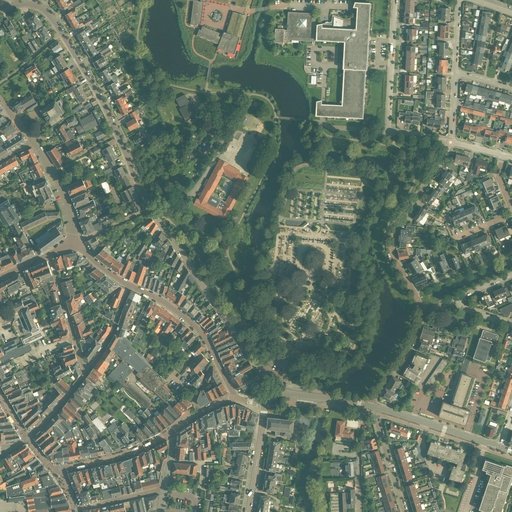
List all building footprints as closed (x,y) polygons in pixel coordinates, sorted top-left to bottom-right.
[(64,0),(61,0),(58,3),(62,10),(71,4),(69,1),(66,3),(64,0)] [(204,2),(206,2),(206,0),(208,0),(229,4),(229,0),(236,2),(235,6),(241,7),(242,0),(189,0),(193,1),(191,24),(190,24),(191,24),(197,25),(197,23),(201,24),(204,2)] [(84,4),(82,1),(73,6),(75,9),(84,4)] [(368,31),(366,31),(366,28),(368,28),(369,24),(367,24),(367,21),(369,22),(369,17),(367,17),(367,15),(369,15),(369,10),(367,10),(368,8),(370,8),(370,3),(355,3),(353,7),(357,7),(357,9),(356,17),(345,20),(333,16),(332,23),(329,23),(323,24),(323,27),(321,27),(322,24),(317,25),(317,26),(315,25),(313,25),(314,14),(308,14),(308,15),(294,14),(294,13),(288,13),(287,30),(284,30),(284,29),(275,29),(274,43),(283,43),(283,38),(292,39),(302,40),(305,40),(313,40),(314,40),(316,40),(316,38),(319,38),(319,40),(323,41),(323,39),(326,39),(326,41),(330,41),(330,39),(333,39),(333,41),(337,41),(337,39),(340,40),(340,42),(344,42),(344,47),(346,47),(346,49),(344,49),(344,53),(346,54),(345,56),(343,56),(343,60),(345,60),(345,63),(343,63),(343,64),(343,66),(344,66),(344,67),(344,69),(343,73),(346,73),(345,75),(344,76),(343,76),(343,82),(345,83),(345,84),(344,85),(343,85),(342,92),(345,92),(344,94),(343,94),(342,94),(342,101),(344,101),(344,103),(343,104),(342,104),(342,106),(326,105),(323,104),(321,104),(321,101),(316,102),(316,116),(320,116),(322,116),(324,116),(327,117),(327,115),(328,115),(330,115),(330,117),(337,117),(337,116),(338,115),(339,115),(339,117),(346,118),(346,116),(347,116),(349,116),(348,118),(355,118),(355,117),(356,116),(358,116),(358,118),(362,118),(363,107),(363,105),(362,105),(361,104),(361,102),(363,102),(364,95),(363,95),(362,94),(362,93),(364,93),(364,86),(363,86),(362,85),(362,84),(364,84),(365,70),(366,70),(366,69),(366,65),(366,64),(364,64),(365,62),(367,62),(367,57),(365,57),(365,55),(367,55),(367,50),(365,50),(365,48),(367,48),(368,43),(366,43),(366,41),(368,41),(368,37),(366,36),(366,32),(368,32),(368,31)] [(490,12),(483,11),(484,8),(480,8),(479,13),(482,14),(481,17),(489,18),(490,12)] [(74,10),(71,11),(68,13),(65,15),(69,22),(75,19),(73,14),(76,12),(74,10)] [(234,55),(240,38),(233,35),(239,14),(233,12),(226,33),(224,32),(223,34),(203,26),(201,30),(199,29),(197,36),(197,35),(219,44),(217,48),(234,55)] [(438,20),(438,23),(445,23),(445,21),(449,21),(449,15),(441,14),(441,20),(438,20)] [(32,25),(39,20),(35,15),(28,19),(32,25)] [(481,17),(478,17),(476,16),(476,19),(478,19),(477,22),(488,24),(489,18),(481,17)] [(75,19),(69,22),(74,30),(83,24),(81,21),(80,22),(78,17),(75,19)] [(17,33),(14,29),(9,20),(8,21),(7,19),(6,20),(5,19),(3,20),(3,22),(1,22),(4,26),(3,26),(5,30),(5,29),(7,33),(10,31),(13,36),(17,33)] [(98,19),(91,23),(93,27),(100,23),(98,19)] [(32,25),(30,26),(34,31),(35,30),(42,25),(39,20),(32,25)] [(438,23),(435,23),(429,22),(429,26),(432,26),(438,26),(437,32),(440,32),(440,31),(448,32),(449,26),(445,26),(445,23),(438,23)] [(41,37),(47,32),(43,26),(37,31),(41,37)] [(88,28),(84,31),(77,35),(80,41),(87,37),(85,33),(90,31),(88,28)] [(438,37),(437,40),(444,40),(444,38),(448,38),(448,32),(440,31),(440,32),(440,37),(438,37)] [(50,37),(47,32),(41,37),(44,42),(50,37)] [(26,36),(25,34),(23,35),(28,43),(26,44),(31,53),(35,51),(26,36)] [(26,36),(35,51),(38,48),(34,40),(33,40),(30,34),(26,36)] [(89,40),(87,37),(80,41),(83,46),(97,38),(96,36),(94,38),(93,37),(89,40)] [(97,38),(83,46),(86,52),(94,47),(92,44),(98,40),(97,38)] [(440,43),(439,46),(436,46),(436,49),(439,49),(447,49),(448,43),(444,43),(444,40),(437,40),(437,43),(440,43)] [(63,50),(61,47),(56,41),(50,45),(54,51),(52,53),(54,56),(63,50)] [(101,51),(99,52),(101,54),(103,53),(110,49),(107,45),(100,49),(101,51)] [(96,50),(94,47),(86,52),(90,57),(97,53),(99,52),(101,51),(100,49),(100,48),(96,50)] [(57,65),(64,60),(60,55),(53,59),(57,65)] [(511,60),(505,57),(503,56),(501,62),(510,65),(511,60)] [(99,59),(93,63),(97,70),(103,66),(107,64),(103,57),(99,59)] [(447,60),(443,60),(443,58),(437,57),(437,60),(439,60),(438,66),(447,66),(447,60)] [(472,63),(472,66),(467,65),(466,69),(476,71),(478,65),(481,65),(482,59),(474,58),(471,58),(471,61),(474,62),(474,64),(472,63)] [(67,66),(64,60),(57,65),(51,69),(54,74),(67,66)] [(501,62),(499,65),(497,70),(502,72),(503,69),(508,71),(510,65),(501,62)] [(41,74),(39,71),(34,64),(29,68),(33,74),(36,73),(38,76),(41,74)] [(436,72),(436,75),(442,75),(442,72),(446,72),(447,66),(438,66),(436,66),(436,68),(438,68),(438,72),(436,72)] [(33,74),(29,68),(23,71),(28,78),(29,77),(31,80),(33,78),(31,76),(33,74)] [(108,68),(106,69),(99,73),(100,75),(100,76),(101,78),(109,74),(107,71),(109,70),(108,68)] [(69,69),(61,74),(60,74),(58,75),(59,78),(62,76),(64,80),(73,74),(69,69)] [(409,76),(404,75),(404,80),(405,80),(405,82),(404,81),(404,82),(413,82),(413,76),(416,76),(416,74),(409,73),(409,76)] [(64,80),(66,83),(64,85),(65,87),(68,85),(76,80),(73,74),(64,80)] [(111,77),(109,74),(101,78),(103,81),(104,81),(105,83),(112,79),(113,81),(115,79),(118,78),(117,77),(116,74),(111,77)] [(442,75),(436,75),(436,77),(438,77),(438,83),(446,84),(446,78),(442,77),(442,75)] [(115,79),(113,81),(114,82),(107,86),(108,89),(108,90),(109,92),(117,87),(116,84),(117,83),(115,79)] [(80,86),(78,87),(76,85),(66,91),(68,95),(72,93),(75,98),(84,92),(80,86)] [(117,87),(109,92),(111,94),(112,94),(113,97),(120,92),(122,91),(123,94),(124,93),(129,90),(126,86),(119,90),(117,87)] [(472,86),(470,95),(476,96),(476,94),(478,87),(472,86)] [(487,99),(486,103),(490,103),(490,102),(492,103),(493,101),(495,92),(489,90),(487,97),(487,99)] [(87,98),(84,92),(75,98),(77,101),(79,103),(81,102),(87,98)] [(495,92),(493,101),(499,102),(499,101),(501,94),(495,92)] [(25,109),(36,102),(30,93),(19,100),(11,106),(17,114),(24,109),(25,109)] [(125,95),(121,97),(115,100),(118,108),(125,105),(123,100),(126,99),(125,95)] [(190,119),(188,116),(190,115),(192,120),(200,116),(191,100),(188,102),(185,95),(176,99),(179,106),(180,106),(181,108),(179,109),(186,121),(190,119)] [(49,104),(40,110),(49,122),(52,125),(63,118),(61,114),(63,113),(60,108),(64,105),(60,98),(55,101),(49,105),(49,104)] [(36,102),(25,109),(28,113),(41,103),(39,100),(36,103),(36,102)] [(76,108),(72,110),(74,113),(78,111),(84,107),(85,107),(82,103),(76,108)] [(127,109),(125,105),(118,108),(122,116),(129,112),(132,111),(130,107),(127,109)] [(129,114),(133,120),(126,124),(130,130),(139,125),(136,121),(139,120),(136,114),(140,112),(138,109),(129,114)] [(97,125),(99,124),(102,122),(95,110),(91,112),(92,114),(79,121),(81,124),(85,131),(97,125)] [(434,119),(433,127),(440,128),(441,124),(443,124),(445,110),(440,110),(439,114),(440,114),(440,117),(434,116),(434,119)] [(408,116),(405,116),(406,113),(399,112),(398,117),(405,118),(404,122),(411,123),(412,116),(408,115),(408,116)] [(413,116),(412,116),(411,123),(418,124),(419,121),(422,121),(423,115),(420,115),(420,114),(419,114),(419,115),(413,114),(413,113),(413,116)] [(3,142),(7,140),(12,137),(16,134),(20,132),(11,121),(8,123),(3,116),(0,117),(0,148),(2,147),(5,146),(3,142)] [(67,132),(70,130),(70,129),(68,127),(77,122),(74,116),(66,120),(67,121),(60,126),(56,129),(59,135),(60,134),(61,134),(62,133),(63,132),(63,133),(65,132),(65,131),(66,130),(67,132)] [(430,120),(427,119),(428,116),(424,116),(423,121),(427,122),(426,126),(433,127),(434,119),(430,118),(430,120)] [(466,119),(465,121),(464,124),(462,131),(469,133),(472,123),(468,122),(468,119),(466,119)] [(472,123),(469,133),(476,134),(477,131),(481,132),(482,125),(483,123),(479,122),(478,125),(472,123)] [(85,131),(81,124),(75,128),(79,135),(85,131)] [(482,125),(481,132),(484,133),(483,136),(490,138),(493,129),(486,127),(486,126),(482,125)] [(107,135),(104,129),(97,132),(100,139),(107,135)] [(499,131),(493,129),(490,138),(497,140),(498,136),(502,137),(503,132),(503,130),(499,129),(499,131)] [(504,129),(503,130),(503,132),(502,137),(505,138),(504,142),(511,143),(511,138),(511,133),(507,132),(507,130),(504,129)] [(73,133),(70,130),(67,132),(66,130),(65,131),(65,132),(63,133),(63,132),(62,133),(61,134),(60,134),(59,135),(62,139),(67,136),(68,136),(73,133)] [(145,138),(146,137),(143,133),(142,134),(141,131),(135,135),(136,137),(133,139),(136,144),(145,138)] [(20,132),(16,134),(22,143),(25,141),(25,139),(20,132)] [(67,136),(62,139),(64,143),(75,137),(73,133),(68,136),(67,136)] [(22,143),(16,134),(12,137),(17,146),(22,143)] [(17,146),(12,137),(7,140),(13,149),(17,146)] [(68,156),(82,149),(79,143),(76,144),(74,139),(66,143),(68,147),(64,148),(68,156)] [(3,142),(5,146),(9,151),(13,149),(7,140),(3,142)] [(214,147),(209,142),(208,142),(206,140),(199,147),(206,155),(214,147)] [(60,145),(55,147),(46,152),(50,157),(58,151),(56,149),(59,148),(59,149),(62,148),(60,145)] [(106,156),(114,152),(110,146),(103,150),(106,156)] [(32,148),(26,150),(28,155),(27,156),(27,157),(28,157),(29,158),(31,157),(30,156),(35,154),(32,148)] [(28,155),(26,150),(19,153),(22,160),(27,157),(27,156),(28,155)] [(61,156),(58,151),(50,157),(53,161),(61,156)] [(188,155),(191,159),(197,156),(195,151),(188,155)] [(114,152),(106,156),(109,162),(108,162),(110,167),(116,164),(114,159),(117,158),(114,152)] [(30,156),(31,157),(29,158),(32,165),(38,162),(35,154),(30,156)] [(461,166),(463,156),(456,154),(454,163),(457,163),(457,165),(461,166)] [(12,167),(13,167),(16,166),(18,169),(21,168),(14,156),(8,160),(12,167)] [(64,160),(61,156),(53,161),(56,166),(64,160)] [(463,156),(461,166),(464,166),(464,165),(468,166),(470,158),(463,156)] [(198,196),(199,196),(200,196),(198,200),(196,199),(194,198),(192,202),(194,203),(193,204),(225,221),(231,209),(248,178),(239,173),(240,171),(228,164),(220,159),(208,180),(207,179),(203,185),(205,186),(201,194),(200,193),(199,193),(198,193),(198,194),(198,195),(198,196)] [(8,160),(2,163),(6,171),(10,169),(12,173),(15,171),(13,167),(12,167),(8,160)] [(471,170),(468,181),(478,177),(480,168),(485,170),(487,162),(476,160),(474,170),(471,170)] [(31,166),(33,172),(41,169),(38,162),(32,165),(31,166)] [(6,171),(2,163),(0,164),(0,173),(0,174),(1,174),(4,172),(6,176),(9,174),(6,171)] [(118,168),(116,164),(110,167),(112,171),(114,170),(119,179),(126,175),(121,166),(118,168)] [(37,178),(44,175),(41,169),(33,172),(34,172),(31,173),(34,181),(37,179),(37,178)] [(450,170),(449,173),(445,170),(441,176),(447,180),(451,174),(455,177),(457,175),(450,170)] [(482,175),(483,178),(478,180),(479,184),(481,183),(483,188),(492,184),(490,179),(488,179),(487,176),(486,177),(485,174),(482,175)] [(92,176),(88,177),(67,187),(70,195),(86,187),(86,188),(92,186),(90,180),(93,179),(92,176)] [(447,180),(441,176),(437,182),(441,184),(439,187),(446,192),(448,189),(447,189),(451,183),(447,180)] [(28,188),(29,189),(26,190),(28,194),(30,193),(32,198),(39,195),(51,190),(46,180),(39,183),(28,188)] [(107,181),(101,183),(105,194),(111,191),(107,181)] [(492,184),(483,188),(485,194),(486,197),(493,194),(494,193),(492,191),(495,190),(492,184)] [(125,190),(120,192),(126,203),(129,201),(137,197),(138,197),(132,186),(132,187),(125,190)] [(438,188),(436,191),(433,189),(429,194),(436,199),(438,196),(437,195),(439,192),(441,194),(443,191),(438,188)] [(39,195),(39,197),(38,197),(39,200),(41,200),(43,205),(55,199),(51,190),(39,195)] [(86,193),(72,198),(76,207),(89,201),(86,193)] [(436,199),(429,194),(425,200),(428,202),(426,205),(427,205),(426,206),(431,209),(431,208),(434,210),(435,207),(431,204),(433,201),(436,204),(438,201),(436,199)] [(493,194),(486,197),(488,200),(488,199),(490,205),(499,201),(497,195),(494,197),(493,194)] [(140,202),(137,197),(129,201),(130,204),(132,207),(132,206),(140,202)] [(8,200),(0,204),(0,219),(1,222),(4,225),(7,223),(8,226),(10,225),(15,236),(23,232),(19,224),(17,221),(20,220),(18,216),(20,215),(20,214),(13,204),(11,205),(10,204),(8,200)] [(89,201),(76,207),(76,208),(79,218),(86,215),(85,212),(86,212),(86,211),(96,206),(93,200),(92,200),(89,201)] [(499,201),(490,205),(488,205),(492,213),(493,212),(494,214),(501,211),(500,207),(502,206),(499,201)] [(143,208),(140,202),(132,206),(135,212),(143,208)] [(426,206),(424,209),(421,207),(417,213),(423,217),(427,211),(431,214),(433,211),(430,210),(431,209),(426,206)] [(475,206),(469,208),(473,217),(478,214),(477,211),(478,210),(476,207),(475,207),(475,206)] [(473,217),(469,208),(464,210),(468,219),(473,217)] [(458,210),(453,212),(454,215),(458,223),(463,221),(459,212),(458,210)] [(468,219),(464,210),(459,212),(463,221),(468,219)] [(86,215),(79,218),(80,222),(79,222),(82,227),(91,223),(96,221),(96,219),(98,213),(97,211),(86,215)] [(50,218),(50,212),(45,212),(41,214),(44,220),(47,219),(50,218)] [(113,212),(105,215),(109,224),(116,221),(113,212)] [(423,217),(417,213),(413,218),(415,220),(414,223),(417,225),(419,225),(420,223),(418,222),(420,219),(421,220),(423,217)] [(44,220),(41,214),(30,219),(33,225),(44,220)] [(109,224),(105,215),(97,219),(101,228),(109,224)] [(458,223),(454,215),(449,217),(448,218),(449,221),(451,221),(453,226),(456,225),(455,224),(458,223)] [(146,228),(153,221),(151,218),(143,225),(146,228)] [(33,225),(30,219),(20,223),(24,230),(33,225)] [(55,225),(54,224),(54,225),(54,226),(51,228),(51,227),(50,227),(51,228),(48,230),(47,229),(47,230),(48,231),(34,241),(37,245),(36,246),(36,247),(38,250),(37,251),(39,253),(39,254),(40,254),(42,253),(43,252),(44,253),(44,252),(50,247),(50,248),(51,248),(50,247),(56,242),(57,243),(58,243),(57,242),(63,238),(64,238),(65,237),(63,237),(60,232),(62,231),(63,230),(61,221),(55,225)] [(157,226),(153,221),(146,228),(148,230),(152,235),(157,226)] [(91,223),(82,227),(85,235),(86,235),(86,234),(95,230),(93,225),(91,223)] [(511,234),(511,232),(510,228),(507,229),(506,225),(500,228),(504,237),(510,235),(511,234)] [(403,235),(411,236),(412,233),(413,232),(414,231),(414,230),(414,229),(414,228),(416,226),(406,226),(406,230),(399,229),(398,234),(404,234),(403,235)] [(504,237),(500,228),(495,230),(496,233),(493,235),(496,241),(499,240),(499,239),(500,239),(500,241),(504,240),(504,237)] [(30,244),(23,232),(15,236),(14,237),(16,240),(17,240),(20,246),(17,248),(15,244),(13,246),(16,251),(21,248),(29,244),(29,245),(30,244)] [(162,242),(166,239),(161,232),(158,237),(159,238),(156,241),(156,242),(153,244),(155,247),(157,245),(160,248),(164,245),(162,242)] [(398,234),(398,239),(403,239),(403,242),(411,242),(411,236),(403,235),(404,234),(398,234)] [(487,234),(481,237),(485,245),(490,243),(490,242),(491,241),(490,238),(488,238),(487,234)] [(95,245),(99,243),(95,237),(91,239),(85,242),(91,251),(96,247),(95,245)] [(485,245),(481,237),(476,239),(480,247),(485,245)] [(164,245),(160,248),(162,251),(159,255),(162,259),(169,248),(169,247),(168,246),(170,245),(166,239),(162,242),(164,245)] [(403,239),(398,239),(397,247),(408,247),(408,244),(411,244),(411,242),(403,242),(403,239)] [(476,239),(471,241),(475,249),(480,247),(476,239)] [(471,241),(466,243),(470,251),(475,249),(471,241)] [(470,251),(466,243),(464,244),(464,243),(461,245),(463,250),(462,250),(463,254),(464,253),(465,254),(470,251)] [(97,246),(96,247),(91,251),(95,256),(100,251),(97,246)] [(10,251),(8,252),(6,247),(5,248),(6,250),(5,250),(7,252),(14,265),(21,262),(16,252),(11,254),(10,251)] [(103,249),(100,251),(95,256),(102,261),(109,254),(111,252),(105,247),(103,249)] [(170,249),(167,255),(165,258),(170,260),(169,262),(169,263),(174,266),(179,257),(175,251),(173,248),(172,247),(170,249)] [(16,252),(21,262),(35,255),(34,252),(32,248),(27,250),(26,248),(21,250),(22,253),(18,255),(16,252)] [(143,251),(139,256),(142,257),(144,253),(150,255),(151,253),(148,251),(144,249),(143,250),(143,251)] [(407,249),(397,251),(399,260),(408,258),(407,249)] [(7,252),(5,250),(3,251),(4,253),(3,254),(4,256),(9,267),(14,265),(7,252)] [(76,262),(78,255),(78,254),(76,253),(63,255),(67,267),(66,267),(67,270),(74,268),(74,266),(75,266),(76,262)] [(116,259),(109,254),(102,261),(108,266),(116,259)] [(78,255),(76,262),(75,266),(76,266),(83,264),(86,261),(78,255)] [(0,256),(0,259),(5,269),(9,267),(4,256),(1,258),(0,256)] [(61,256),(53,259),(55,265),(57,270),(64,268),(62,262),(61,256)] [(412,261),(406,265),(409,270),(420,263),(415,256),(410,259),(412,261)] [(455,257),(449,260),(453,270),(459,267),(455,257)] [(441,258),(435,261),(440,273),(447,270),(441,258)] [(123,264),(116,259),(108,266),(119,274),(123,264)] [(123,264),(119,274),(125,277),(129,269),(129,268),(132,261),(126,259),(123,264)] [(47,261),(30,269),(36,281),(39,279),(40,280),(52,275),(47,261)] [(88,262),(83,265),(84,266),(82,267),(84,271),(85,270),(92,265),(89,262),(88,262)] [(420,263),(409,270),(413,275),(418,272),(419,274),(424,271),(420,263)] [(97,269),(92,265),(85,270),(89,274),(97,281),(104,275),(97,269)] [(144,275),(147,270),(146,270),(146,267),(140,265),(135,278),(134,282),(141,285),(144,275)] [(36,281),(30,269),(24,271),(31,288),(37,286),(38,286),(35,281),(36,281)] [(129,269),(125,277),(133,281),(136,273),(129,269)] [(168,290),(166,296),(173,302),(179,292),(179,293),(181,290),(185,283),(190,274),(187,269),(182,277),(175,290),(174,289),(175,288),(170,286),(168,290)] [(15,286),(17,289),(22,286),(26,284),(22,277),(21,278),(19,274),(12,278),(13,279),(15,283),(14,283),(15,285),(15,286)] [(149,276),(145,287),(150,289),(155,275),(152,274),(151,277),(149,276)] [(194,281),(190,274),(185,283),(191,287),(194,281)] [(39,279),(36,281),(35,281),(38,286),(37,286),(38,287),(38,288),(41,287),(43,287),(45,286),(44,283),(53,281),(52,275),(40,280),(39,279)] [(104,275),(97,281),(95,282),(102,288),(112,281),(104,275)] [(155,275),(150,289),(154,292),(159,277),(155,275)] [(425,275),(414,279),(417,286),(428,281),(425,275)] [(159,277),(154,292),(159,293),(162,285),(161,285),(162,282),(162,281),(163,278),(159,277)] [(13,279),(12,278),(5,281),(9,290),(8,291),(9,293),(10,295),(18,291),(17,289),(15,286),(15,285),(14,283),(15,283),(13,279)] [(63,288),(72,285),(71,282),(73,281),(73,279),(61,283),(63,288)] [(0,284),(0,292),(5,302),(6,303),(6,304),(7,304),(11,302),(10,300),(8,301),(4,295),(6,294),(5,293),(4,291),(5,292),(8,291),(9,290),(5,281),(4,282),(3,282),(1,282),(1,284),(0,284)] [(45,286),(43,287),(44,288),(45,290),(46,289),(48,296),(52,295),(51,292),(56,291),(54,283),(53,281),(44,283),(45,286)] [(112,281),(102,288),(101,289),(100,290),(106,294),(109,293),(113,290),(119,286),(112,281)] [(73,288),(72,285),(63,288),(66,300),(75,295),(74,292),(77,292),(75,287),(73,288)] [(162,285),(159,293),(165,296),(168,286),(162,285)] [(119,286),(113,290),(115,292),(113,296),(120,299),(124,289),(119,286)] [(507,288),(504,290),(503,287),(498,289),(502,297),(509,294),(507,288)] [(493,292),(494,294),(491,295),(493,301),(502,297),(498,289),(493,292)] [(179,293),(179,292),(173,302),(174,303),(180,307),(184,300),(186,296),(181,294),(183,291),(181,290),(179,293)] [(59,301),(56,291),(51,292),(52,295),(54,302),(59,301)] [(75,295),(66,300),(69,307),(79,302),(78,300),(83,298),(81,293),(75,295)] [(90,294),(89,293),(84,296),(89,303),(94,300),(93,299),(90,294)] [(480,297),(482,300),(478,301),(480,305),(482,306),(487,304),(488,307),(487,307),(488,309),(494,306),(494,305),(493,305),(490,296),(487,297),(486,294),(480,297)] [(18,299),(16,300),(14,301),(11,302),(7,304),(9,309),(12,308),(14,313),(15,312),(22,309),(21,307),(27,304),(32,302),(30,296),(21,299),(22,300),(19,301),(18,299)] [(120,299),(113,296),(112,296),(111,299),(110,298),(108,301),(111,302),(109,306),(117,308),(120,299)] [(140,302),(134,299),(129,297),(127,302),(135,305),(136,304),(138,305),(139,303),(140,304),(140,302)] [(185,300),(184,300),(180,307),(183,309),(190,301),(186,298),(185,300)] [(32,303),(32,302),(27,304),(21,307),(22,309),(15,312),(18,317),(20,316),(25,328),(23,329),(25,334),(26,334),(27,337),(32,335),(34,340),(40,337),(37,329),(40,327),(38,322),(35,323),(32,316),(36,314),(35,312),(34,308),(38,307),(36,301),(32,303)] [(190,301),(183,309),(187,312),(193,304),(190,301)] [(208,301),(204,306),(207,309),(208,307),(210,309),(212,307),(208,301)] [(79,302),(69,307),(71,313),(80,309),(79,306),(78,304),(80,304),(79,302)] [(135,305),(127,302),(125,305),(135,310),(136,310),(138,306),(135,305)] [(150,314),(154,304),(150,302),(145,312),(143,317),(145,319),(148,313),(150,314)] [(511,303),(499,309),(500,310),(501,313),(509,316),(510,312),(511,312),(511,303)] [(156,304),(154,304),(150,314),(151,315),(154,317),(156,314),(160,316),(157,319),(158,320),(156,323),(158,324),(166,312),(156,305),(156,304)] [(197,307),(193,304),(187,312),(190,315),(197,307)] [(60,305),(51,308),(46,309),(47,310),(51,309),(52,313),(49,314),(51,321),(63,315),(60,305)] [(123,310),(135,314),(133,314),(135,310),(125,305),(123,310)] [(77,314),(78,318),(72,320),(74,326),(83,321),(81,313),(85,311),(89,308),(88,306),(84,309),(80,312),(77,314)] [(197,307),(190,315),(194,318),(199,311),(200,310),(197,307)] [(201,309),(200,310),(199,311),(194,318),(198,322),(205,316),(206,315),(207,314),(201,309)] [(105,314),(104,316),(113,321),(115,315),(116,311),(114,310),(113,311),(112,310),(111,313),(108,312),(107,314),(105,314)] [(166,312),(158,324),(160,326),(162,322),(163,323),(164,320),(168,322),(172,315),(166,312)] [(130,317),(122,314),(120,319),(128,322),(131,324),(132,321),(129,320),(129,318),(130,317)] [(63,315),(51,321),(50,322),(52,326),(52,327),(52,328),(59,326),(58,323),(65,321),(63,315)] [(172,315),(168,322),(163,331),(167,334),(172,327),(175,329),(180,322),(180,321),(172,315)] [(206,315),(205,316),(198,322),(201,325),(202,325),(209,318),(206,315)] [(210,317),(209,318),(202,325),(205,328),(213,321),(214,320),(210,317)] [(128,322),(120,319),(119,324),(126,327),(126,328),(131,330),(132,327),(127,325),(128,323),(131,324),(128,322)] [(86,329),(83,321),(74,326),(78,339),(85,336),(93,332),(90,327),(86,329)] [(213,321),(205,328),(207,330),(215,325),(213,321)] [(175,329),(172,332),(179,337),(182,334),(188,327),(180,322),(175,329)] [(101,328),(100,328),(99,327),(95,332),(98,334),(105,339),(108,334),(110,327),(107,325),(103,323),(101,328)] [(218,323),(215,325),(207,330),(210,334),(221,327),(218,323)] [(118,325),(115,334),(124,340),(130,345),(132,342),(126,337),(123,336),(126,329),(118,325)] [(433,326),(432,329),(423,326),(422,331),(429,333),(429,336),(430,336),(429,337),(433,338),(436,327),(433,326)] [(182,334),(179,337),(184,340),(183,341),(181,345),(182,346),(192,332),(188,327),(182,334)] [(221,327),(210,334),(212,338),(219,334),(220,334),(221,333),(222,332),(221,330),(222,329),(221,327)] [(67,330),(57,333),(58,337),(52,339),(53,341),(61,339),(70,337),(67,330)] [(220,334),(219,334),(212,338),(213,342),(230,334),(227,330),(224,331),(222,332),(221,333),(220,334)] [(483,330),(480,338),(479,337),(473,358),(485,362),(486,360),(490,361),(498,335),(483,330)] [(429,333),(422,331),(420,338),(432,341),(436,342),(437,339),(433,338),(429,337),(430,336),(429,336),(429,333)] [(197,336),(192,332),(182,346),(185,349),(189,344),(197,336)] [(98,334),(94,339),(101,344),(105,339),(98,334)] [(109,345),(108,347),(115,352),(122,358),(121,358),(126,362),(127,361),(131,357),(130,356),(136,350),(130,345),(124,340),(115,334),(109,345)] [(230,334),(213,342),(215,346),(228,340),(232,337),(231,336),(230,334)] [(90,335),(89,336),(88,335),(83,338),(82,339),(88,344),(91,346),(90,347),(96,352),(101,344),(100,344),(101,344),(94,339),(90,335)] [(0,347),(14,340),(5,344),(1,338),(0,338),(0,347)] [(228,340),(215,346),(217,350),(235,342),(232,338),(228,341),(227,340),(228,340)] [(420,338),(419,340),(417,344),(428,347),(429,344),(436,345),(436,343),(432,341),(420,338)] [(14,340),(0,347),(0,357),(26,344),(22,346),(18,348),(14,340)] [(197,355),(205,347),(200,341),(192,349),(197,355)] [(235,342),(217,350),(219,354),(232,349),(238,346),(235,342)] [(29,343),(26,344),(0,357),(0,365),(11,361),(30,352),(29,351),(32,350),(29,343)] [(428,347),(417,344),(415,350),(429,354),(431,348),(428,347)] [(96,352),(90,347),(87,352),(85,351),(84,353),(85,354),(83,357),(83,358),(88,362),(96,352)] [(115,352),(108,347),(105,351),(112,357),(115,353),(115,352)] [(74,349),(64,352),(58,353),(56,354),(57,358),(59,357),(60,359),(61,358),(62,359),(71,355),(75,354),(73,349),(74,349)] [(232,349),(219,354),(221,359),(233,354),(231,351),(232,350),(232,349)] [(130,356),(131,357),(127,361),(134,369),(138,372),(136,374),(141,378),(149,385),(145,389),(149,392),(156,399),(157,398),(160,400),(162,398),(167,403),(173,397),(170,395),(172,393),(170,390),(168,392),(163,388),(168,383),(166,382),(165,381),(162,378),(158,374),(151,368),(152,367),(145,359),(139,353),(136,350),(130,356)] [(112,357),(105,351),(101,357),(109,364),(108,363),(112,357)] [(295,363),(298,358),(292,354),(286,351),(284,355),(283,356),(289,359),(295,363)] [(11,361),(0,365),(0,380),(24,369),(23,367),(31,363),(28,358),(32,356),(30,352),(11,361)] [(233,354),(221,359),(223,365),(235,360),(237,359),(239,358),(236,352),(233,354)] [(423,369),(425,363),(426,364),(429,358),(416,352),(414,355),(413,355),(411,361),(412,361),(411,364),(414,365),(413,367),(409,365),(407,368),(406,367),(403,372),(404,373),(402,376),(414,383),(418,377),(416,376),(420,370),(422,371),(422,369),(423,369)] [(63,363),(59,364),(62,369),(68,365),(77,360),(75,353),(75,354),(71,355),(62,359),(63,363)] [(193,359),(188,365),(189,367),(192,370),(193,371),(197,375),(200,371),(209,361),(203,356),(200,353),(193,359)] [(109,364),(101,357),(94,367),(102,374),(106,369),(109,364)] [(449,360),(443,358),(424,385),(429,388),(449,360)] [(154,367),(158,364),(153,359),(152,360),(149,362),(153,366),(154,367)] [(237,359),(235,360),(223,365),(224,365),(229,375),(238,370),(234,363),(238,362),(237,359)] [(81,374),(77,360),(68,365),(71,371),(73,374),(74,373),(77,379),(81,374)] [(150,405),(151,404),(124,380),(133,371),(122,361),(107,377),(114,383),(117,380),(121,383),(123,386),(146,409),(150,405)] [(238,370),(229,375),(228,375),(231,379),(237,376),(244,373),(252,368),(253,368),(249,363),(247,364),(244,366),(238,370)] [(51,382),(49,383),(51,386),(52,385),(52,386),(55,383),(61,379),(60,378),(65,375),(62,369),(59,364),(60,365),(50,370),(55,379),(53,380),(56,383),(54,384),(52,381),(51,382)] [(71,371),(68,365),(62,369),(65,375),(71,371)] [(26,367),(24,369),(0,380),(0,382),(2,387),(5,392),(19,385),(26,382),(32,379),(26,367)] [(92,370),(91,371),(98,379),(102,383),(104,381),(100,377),(102,375),(102,374),(94,367),(92,370)] [(215,387),(221,383),(217,375),(213,367),(205,378),(208,382),(211,380),(212,382),(209,383),(211,386),(213,385),(215,387)] [(98,379),(91,371),(90,372),(87,377),(94,384),(96,385),(95,386),(102,391),(105,388),(104,386),(98,380),(98,379)] [(197,375),(193,371),(190,374),(193,377),(199,384),(202,379),(204,375),(200,371),(197,375)] [(237,376),(231,379),(233,382),(235,385),(237,388),(246,382),(246,381),(247,380),(244,373),(237,376)] [(466,399),(472,381),(470,381),(471,377),(461,373),(451,404),(442,401),(437,416),(465,425),(470,410),(461,408),(464,399),(466,399)] [(249,381),(250,384),(251,385),(260,381),(257,375),(252,378),(250,375),(248,377),(250,380),(249,381)] [(392,376),(385,388),(380,396),(390,402),(395,394),(394,393),(397,387),(402,390),(405,385),(400,383),(401,381),(392,376)] [(188,381),(189,382),(195,386),(197,389),(199,384),(193,377),(190,380),(189,380),(188,381)] [(96,385),(94,384),(86,378),(79,388),(76,391),(81,395),(87,400),(90,396),(89,395),(95,386),(96,385)] [(61,379),(55,383),(65,393),(70,387),(61,379)] [(246,382),(237,388),(240,392),(249,387),(248,385),(250,384),(249,381),(248,380),(246,382)] [(19,385),(5,392),(5,393),(7,396),(29,387),(28,387),(26,382),(19,385)] [(65,393),(55,383),(52,386),(55,389),(63,396),(65,393)] [(204,384),(206,388),(203,389),(209,401),(215,398),(211,389),(210,386),(208,387),(206,383),(204,384)] [(222,383),(221,383),(215,387),(219,396),(223,394),(227,393),(222,383)] [(511,385),(505,383),(503,389),(510,391),(511,385)] [(31,391),(29,387),(7,396),(11,402),(33,394),(37,392),(40,390),(45,388),(44,385),(39,387),(32,391),(31,391)] [(219,396),(215,387),(211,389),(215,398),(219,396)] [(63,396),(55,389),(53,391),(59,399),(63,396)] [(209,401),(203,389),(202,390),(201,390),(197,400),(200,406),(209,401)] [(503,389),(501,395),(508,397),(510,391),(503,389)] [(53,391),(49,394),(57,402),(59,399),(53,391)] [(33,394),(11,402),(17,413),(39,402),(37,398),(39,396),(37,392),(33,394)] [(57,402),(49,394),(49,393),(44,395),(47,398),(48,399),(54,406),(57,403),(57,402)] [(79,397),(74,393),(71,398),(81,407),(83,409),(87,404),(88,406),(90,404),(87,400),(81,395),(79,397)] [(174,395),(173,397),(178,402),(186,410),(191,404),(183,397),(178,393),(175,396),(174,395)] [(501,395),(499,400),(506,403),(508,397),(501,395)] [(39,397),(39,396),(37,398),(39,402),(39,403),(37,405),(38,406),(38,405),(42,410),(39,413),(43,418),(44,417),(43,416),(51,409),(45,402),(46,402),(44,399),(41,402),(40,399),(41,399),(40,397),(39,397)] [(173,397),(167,403),(172,408),(178,402),(173,397)] [(81,407),(71,398),(70,398),(67,402),(67,403),(80,415),(81,414),(77,411),(81,407)] [(51,409),(54,406),(48,399),(46,402),(45,402),(51,409)] [(506,403),(499,400),(497,406),(504,409),(506,403)] [(39,403),(39,402),(17,413),(20,418),(28,411),(29,413),(32,410),(32,411),(38,406),(37,405),(39,403)] [(178,402),(172,408),(181,415),(186,410),(178,402)] [(67,403),(63,408),(76,420),(80,415),(67,403)] [(32,410),(29,413),(22,421),(25,426),(38,415),(42,419),(43,418),(39,413),(42,410),(38,405),(38,406),(32,411),(32,410)] [(164,409),(175,420),(180,416),(169,405),(164,409)] [(229,427),(229,431),(227,431),(227,433),(228,432),(228,437),(239,437),(240,430),(234,429),(234,424),(233,424),(235,405),(228,406),(230,417),(229,420),(228,420),(229,427)] [(245,408),(235,405),(233,424),(234,424),(234,429),(240,430),(241,430),(242,426),(245,408)] [(226,423),(223,407),(214,411),(217,434),(227,433),(227,431),(226,423)] [(76,420),(63,408),(59,414),(58,415),(71,428),(73,426),(68,419),(71,421),(74,418),(76,420)] [(128,408),(124,412),(127,416),(128,415),(133,420),(134,420),(136,417),(128,408)] [(250,411),(245,408),(242,426),(245,427),(245,426),(246,423),(250,411)] [(147,409),(146,410),(151,415),(152,415),(154,416),(153,417),(164,429),(169,425),(159,414),(159,413),(157,411),(154,413),(152,412),(150,410),(149,411),(147,409)] [(160,412),(159,413),(159,414),(169,425),(170,424),(172,422),(175,420),(164,409),(162,411),(160,412)] [(143,412),(141,411),(139,412),(141,414),(142,414),(159,431),(159,432),(164,429),(153,417),(154,416),(152,415),(151,415),(146,410),(143,412)] [(28,411),(20,418),(22,421),(29,413),(28,411)] [(214,411),(203,417),(205,429),(209,428),(210,432),(210,434),(213,434),(212,428),(214,428),(215,437),(218,436),(217,434),(214,411)] [(250,411),(246,423),(251,424),(255,425),(259,415),(250,411)] [(485,416),(485,414),(480,412),(479,415),(480,415),(477,424),(482,426),(485,416)] [(106,426),(106,425),(98,416),(93,422),(92,421),(86,413),(83,416),(89,424),(90,426),(98,438),(98,442),(105,453),(113,451),(121,449),(110,432),(111,431),(106,426)] [(141,422),(140,421),(143,425),(144,424),(153,435),(159,431),(142,414),(141,414),(145,419),(141,422)] [(38,415),(25,426),(28,430),(32,427),(33,428),(42,419),(38,415)] [(51,436),(40,446),(45,453),(57,441),(64,435),(71,428),(58,415),(51,422),(60,431),(53,437),(51,436)] [(136,417),(134,420),(139,425),(140,425),(142,427),(140,428),(148,437),(153,435),(144,424),(143,425),(140,421),(137,417),(136,417)] [(275,430),(292,432),(293,420),(287,419),(268,418),(267,429),(275,430)] [(198,420),(193,423),(193,432),(194,437),(194,445),(195,460),(201,460),(200,440),(200,436),(198,420)] [(126,435),(119,425),(115,421),(111,425),(109,423),(106,425),(106,426),(111,431),(113,429),(127,446),(134,444),(126,435)] [(344,422),(337,421),(334,442),(352,444),(353,432),(349,432),(349,430),(343,430),(344,422)] [(60,431),(51,422),(48,425),(55,432),(51,436),(53,437),(60,431)] [(123,422),(121,424),(119,425),(126,435),(134,444),(141,441),(131,430),(123,422)] [(79,423),(73,426),(71,428),(81,457),(91,456),(80,429),(79,427),(81,427),(79,423)] [(193,423),(185,428),(188,439),(188,442),(188,443),(189,443),(190,446),(189,446),(188,453),(188,460),(195,460),(194,445),(194,437),(193,432),(193,423)] [(85,427),(84,427),(94,442),(95,442),(99,454),(105,453),(98,442),(98,438),(90,426),(89,424),(85,427)] [(400,435),(403,428),(391,424),(389,431),(396,433),(394,438),(391,439),(392,441),(399,439),(400,435)] [(47,434),(39,440),(37,442),(40,446),(51,436),(55,432),(48,425),(44,430),(47,434)] [(147,438),(138,428),(134,425),(130,428),(132,430),(131,430),(141,441),(147,438)] [(495,430),(496,427),(492,426),(489,425),(488,428),(485,435),(491,437),(493,433),(495,433),(496,430),(495,430)] [(84,427),(80,429),(91,456),(99,454),(95,442),(94,442),(84,427)] [(71,428),(64,435),(65,439),(66,442),(67,447),(70,459),(81,457),(71,428)] [(188,439),(185,428),(177,433),(176,439),(188,439)] [(403,428),(400,435),(402,435),(401,438),(405,439),(406,436),(408,437),(409,437),(410,433),(409,433),(408,432),(408,429),(403,428)] [(111,431),(110,432),(121,449),(127,447),(127,446),(113,429),(111,431)] [(0,431),(0,441),(6,441),(5,437),(18,435),(15,430),(3,431),(0,431)] [(47,434),(44,430),(41,432),(40,431),(37,434),(38,435),(34,438),(36,442),(37,442),(39,440),(47,434)] [(188,439),(176,439),(176,447),(189,446),(190,446),(189,443),(188,443),(188,442),(188,439)] [(374,439),(366,441),(363,442),(363,439),(360,440),(361,448),(375,443),(374,439)] [(57,441),(45,453),(51,461),(57,461),(56,453),(58,452),(58,448),(59,448),(62,445),(57,441)] [(166,441),(156,447),(157,453),(168,447),(166,441)] [(279,442),(271,441),(270,445),(269,445),(269,448),(269,449),(278,450),(279,446),(282,446),(282,443),(279,442)] [(450,473),(449,478),(461,482),(464,472),(465,471),(464,471),(465,468),(464,464),(462,464),(462,462),(465,453),(431,441),(428,451),(427,454),(435,456),(445,460),(447,460),(454,463),(457,464),(456,466),(453,465),(450,473)] [(14,458),(29,448),(26,444),(23,446),(23,445),(15,449),(16,451),(11,454),(14,458)] [(157,453),(156,447),(151,450),(145,452),(148,466),(150,472),(148,472),(149,478),(149,479),(149,481),(162,478),(162,476),(163,472),(162,471),(156,470),(158,462),(157,460),(157,453)] [(21,465),(35,455),(29,448),(14,458),(14,459),(16,462),(18,461),(21,465)] [(234,450),(233,454),(247,458),(248,453),(249,449),(246,449),(245,452),(238,451),(238,453),(237,453),(238,449),(234,450)] [(278,450),(269,449),(268,452),(269,452),(268,455),(282,457),(282,455),(278,454),(278,450)] [(139,456),(143,471),(146,471),(145,467),(148,466),(145,452),(139,456)] [(25,468),(38,459),(35,455),(21,465),(19,466),(14,468),(9,471),(10,472),(7,473),(9,477),(23,469),(25,468)] [(282,457),(268,455),(268,459),(267,459),(267,462),(276,463),(277,459),(281,460),(282,457)] [(11,462),(7,456),(3,459),(6,465),(8,468),(9,471),(14,468),(19,466),(16,462),(14,459),(12,460),(12,461),(11,462)] [(139,456),(131,459),(133,465),(134,468),(134,470),(135,472),(136,477),(143,474),(143,471),(139,456)] [(23,469),(9,477),(5,478),(7,482),(9,482),(24,475),(26,475),(25,474),(29,472),(29,473),(42,464),(38,459),(25,468),(23,469)] [(136,477),(135,472),(133,473),(133,471),(134,470),(134,468),(133,465),(131,459),(122,461),(125,468),(126,472),(127,474),(127,476),(131,475),(131,477),(128,478),(128,479),(128,480),(129,480),(130,482),(131,481),(131,479),(135,478),(136,478),(136,477)] [(489,476),(478,509),(486,511),(499,511),(500,509),(502,509),(504,504),(502,504),(503,500),(505,500),(507,495),(505,495),(506,490),(508,491),(510,486),(508,485),(510,481),(511,482),(511,478),(511,476),(511,473),(511,466),(506,465),(506,466),(502,465),(502,467),(497,465),(498,464),(493,462),(493,464),(488,462),(489,461),(485,459),(482,469),(486,470),(485,472),(490,474),(489,476)] [(158,462),(156,470),(162,471),(163,472),(164,468),(166,461),(159,460),(157,460),(158,462)] [(122,461),(116,463),(118,468),(120,476),(122,480),(128,478),(127,476),(127,474),(126,472),(125,468),(122,461)] [(276,463),(267,462),(267,463),(266,466),(267,466),(266,470),(275,472),(275,471),(278,472),(278,468),(275,467),(276,463)] [(345,462),(345,468),(342,468),(342,476),(354,476),(354,462),(345,462)] [(118,468),(116,463),(110,464),(113,475),(114,478),(116,481),(119,486),(120,486),(125,485),(124,483),(122,480),(120,476),(118,468)] [(196,473),(197,468),(197,464),(174,463),(172,472),(189,474),(196,475),(196,473)] [(43,464),(42,464),(29,473),(31,477),(30,477),(29,476),(19,480),(20,482),(49,472),(49,471),(43,464)] [(110,464),(103,466),(106,477),(113,475),(110,464)] [(96,467),(95,467),(102,491),(110,489),(109,483),(108,480),(107,480),(106,477),(103,466),(96,467)] [(376,473),(372,474),(363,476),(363,479),(366,478),(373,476),(374,475),(376,474),(384,472),(382,466),(374,469),(376,473)] [(91,468),(88,469),(93,484),(95,493),(98,492),(102,491),(95,467),(91,468)] [(231,469),(230,471),(229,475),(229,476),(242,479),(243,474),(244,470),(234,468),(234,470),(231,469)] [(88,469),(82,470),(87,485),(92,484),(96,494),(95,493),(93,484),(88,469)] [(87,485),(82,470),(75,472),(78,480),(80,486),(80,488),(87,486),(87,485)] [(9,486),(9,485),(6,486),(6,490),(7,501),(30,498),(32,511),(52,508),(53,508),(53,507),(69,505),(63,492),(60,487),(57,484),(58,484),(49,472),(20,482),(9,486)] [(78,480),(75,472),(68,474),(71,482),(78,480)] [(264,479),(263,483),(274,484),(275,480),(280,481),(281,480),(282,475),(281,474),(275,473),(274,476),(266,475),(265,479),(264,479)] [(114,478),(113,475),(106,477),(107,480),(108,480),(109,483),(112,482),(116,481),(114,478)] [(379,485),(387,482),(385,475),(376,477),(379,485)] [(128,478),(122,480),(124,483),(125,485),(127,494),(133,492),(131,485),(130,482),(129,480),(128,480),(128,479),(128,478)] [(135,478),(131,479),(131,481),(134,492),(142,490),(141,480),(136,481),(135,478)] [(162,478),(149,481),(150,488),(160,486),(161,481),(162,478)] [(78,480),(71,482),(74,488),(80,486),(78,480)] [(112,482),(113,484),(110,485),(111,488),(110,489),(113,497),(121,495),(120,486),(119,486),(116,481),(112,482)] [(6,482),(0,484),(0,489),(2,490),(6,490),(6,486),(9,485),(8,482),(9,482),(7,482),(6,483),(6,482)] [(387,482),(379,485),(381,492),(390,489),(387,482)] [(274,484),(263,483),(262,487),(264,487),(263,491),(273,492),(276,493),(277,493),(277,490),(277,489),(273,489),(274,484)] [(80,488),(80,486),(74,488),(76,494),(88,490),(83,492),(81,488),(87,486),(80,488)] [(113,497),(110,489),(102,491),(105,499),(113,497)] [(338,493),(338,511),(346,511),(346,503),(355,503),(355,489),(346,489),(346,492),(338,492),(338,493)] [(390,489),(381,492),(383,499),(392,496),(390,489)] [(89,493),(88,490),(76,494),(78,497),(81,505),(93,502),(91,497),(91,496),(89,493)] [(102,491),(98,492),(95,493),(96,494),(98,501),(105,499),(102,491)] [(338,511),(338,493),(330,493),(330,511),(338,511)] [(141,498),(141,499),(129,501),(123,502),(123,503),(125,508),(131,507),(131,511),(155,511),(159,494),(144,498),(143,497),(141,498)] [(261,496),(259,503),(268,505),(269,497),(267,497),(267,496),(263,495),(263,496),(261,496)] [(394,503),(392,496),(383,499),(385,506),(394,503)] [(394,503),(385,506),(386,511),(392,511),(396,511),(394,503)]
